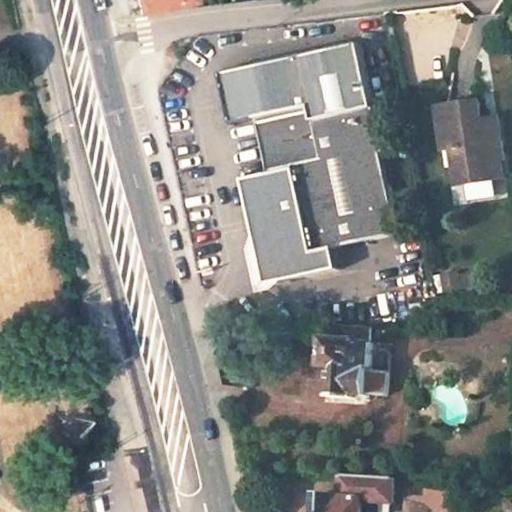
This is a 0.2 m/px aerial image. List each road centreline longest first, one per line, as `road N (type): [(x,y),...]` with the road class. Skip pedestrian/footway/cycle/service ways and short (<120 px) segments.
road 1 (primary): [(183,511),(74,49)]
road 2 (residential): [(74,49),(395,0)]
